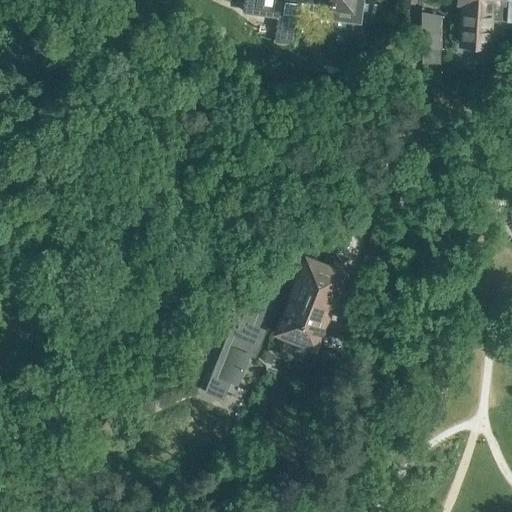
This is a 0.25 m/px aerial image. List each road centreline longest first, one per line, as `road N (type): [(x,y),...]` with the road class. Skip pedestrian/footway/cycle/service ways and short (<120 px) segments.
road 1 (unclassified): [(328,511),(357,455),(385,269),(433,161)]
road 2 (unclassified): [(433,161),(417,124),(415,0)]
road 3 (unclassified): [(433,161),(511,68)]
